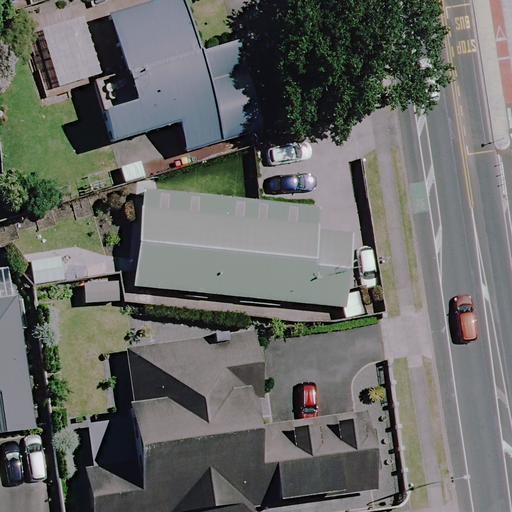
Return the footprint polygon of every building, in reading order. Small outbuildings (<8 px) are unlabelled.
[(100,103),(110,139),(179,120),(188,152),(264,130),(236,34),(195,46),(182,0),(148,0),(107,12),(131,94),(100,103)] [(80,12),(41,24),(60,85),(99,74),(80,12)] [(345,212),(310,208),(133,191),(124,290),(336,310),(345,212)] [(0,439),(31,434),(9,298),(0,286),(0,439)] [(271,422),(261,334),(109,352),(116,412),(67,418),(78,511),(227,511),(375,494),(365,411),(271,422)]
